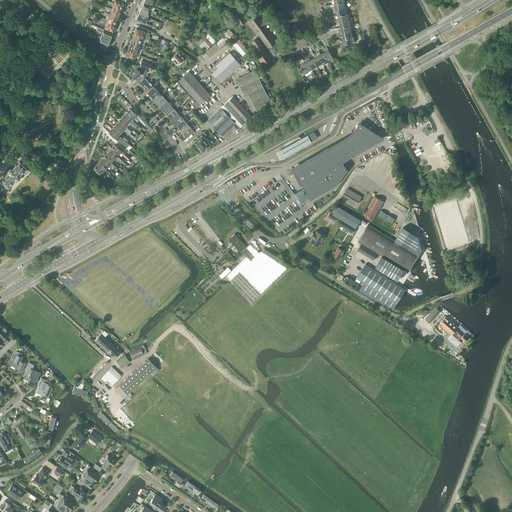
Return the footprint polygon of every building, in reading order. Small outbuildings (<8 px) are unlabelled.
[(107,4),(112,5),(121,9),(124,3),(118,1),(118,0),(114,0),(113,3),(108,1),(107,4)] [(344,1),(334,3),(335,7),(332,7),(332,10),(345,7),(344,1)] [(152,7),(143,3),(141,8),(153,13),(155,14),(156,12),(154,11),(155,8),(152,7)] [(121,9),(112,5),(111,9),(106,7),(105,9),(110,11),(119,14),(121,9)] [(345,7),(332,10),(333,12),(336,11),(336,15),(337,15),(347,13),(345,7)] [(141,8),(138,13),(147,17),(149,14),(152,16),(153,13),(141,8)] [(119,14),(110,11),(109,14),(104,12),(103,14),(108,16),(117,20),(119,14)] [(147,17),(138,13),(136,19),(146,23),(147,20),(150,21),(151,19),(147,17)] [(337,15),(338,19),(335,19),(336,22),(349,19),(348,13),(347,13),(337,15)] [(250,39),(255,36),(241,15),(236,19),(237,20),(250,39)] [(268,48),(275,43),(276,42),(264,25),(268,22),(265,17),(260,20),(256,15),(249,21),(268,48)] [(117,20),(108,16),(107,19),(102,17),(98,16),(97,19),(101,20),(106,22),(115,25),(117,20)] [(349,19),(336,22),(336,24),(339,23),(340,27),(350,25),(349,20),(352,19),(352,18),(349,19)] [(161,23),(154,20),(153,23),(152,26),(159,28),(161,23)] [(190,21),(183,37),(189,40),(196,24),(190,21)] [(115,25),(106,22),(104,28),(113,32),(115,25)] [(350,25),(340,27),(341,31),(338,31),(338,33),(351,31),(350,25)] [(134,34),(148,39),(149,40),(150,37),(147,35),(149,30),(141,26),(140,29),(136,28),(134,34)] [(101,36),(110,40),(110,39),(111,39),(112,37),(111,36),(112,34),(97,28),(96,31),(103,33),(101,36)] [(202,30),(200,32),(212,44),(217,39),(208,30),(205,28),(202,30)] [(226,42),(226,41),(230,38),(234,35),(229,29),(221,35),(223,37),(215,43),(201,55),(205,59),(209,56),(209,57),(219,48),(226,42)] [(351,31),(338,33),(339,36),(342,35),(342,39),(353,36),(351,31)] [(148,39),(134,34),(132,39),(141,43),(142,40),(144,40),(144,41),(147,42),(148,39)] [(110,40),(101,36),(98,35),(96,41),(101,43),(106,45),(107,46),(109,43),(110,43),(110,41),(110,40)] [(353,36),(342,39),(343,42),(340,43),(341,45),(354,43),(353,36)] [(263,65),(271,60),(264,50),(264,49),(256,38),(251,41),(255,47),(253,49),(256,54),(256,55),(263,65)] [(141,43),(132,39),(130,45),(139,49),(139,48),(140,48),(140,47),(140,46),(141,43)] [(239,39),(232,44),(238,52),(245,46),(239,39)] [(274,55),(278,52),(280,51),(276,44),(270,48),(274,55)] [(139,49),(130,45),(127,51),(138,55),(138,54),(140,55),(142,50),(139,49)] [(326,51),(323,52),(328,61),(333,58),(327,47),(324,48),(326,51)] [(138,55),(127,51),(125,57),(134,61),(135,60),(136,60),(138,55)] [(184,60),(183,59),(184,58),(178,51),(172,57),(173,58),(172,60),(178,66),(182,62),(184,60)] [(241,64),(230,51),(216,64),(218,67),(212,73),(220,82),(241,64)] [(328,61),(323,52),(319,54),(318,52),(316,53),(323,64),(328,61)] [(323,64),(316,53),(314,54),(315,56),(312,58),(317,67),(323,64)] [(308,57),(306,58),(312,70),(317,67),(312,58),(309,60),(308,57)] [(312,70),(306,58),(303,60),(305,62),(302,64),(303,67),(299,69),(303,75),(311,71),(311,72),(313,72),(312,70)] [(147,69),(150,70),(151,65),(141,61),(139,66),(147,69)] [(130,75),(135,80),(136,80),(138,82),(142,78),(140,76),(142,74),(137,69),(130,75)] [(155,75),(158,72),(155,69),(154,71),(155,71),(153,73),(146,79),(145,77),(138,83),(142,87),(151,79),(155,75)] [(240,88),(258,78),(254,70),(236,79),(240,88)] [(189,71),(178,81),(192,97),(199,105),(210,95),(203,87),(189,71)] [(263,87),(258,78),(240,88),(244,96),(248,95),(248,94),(263,87)] [(151,79),(142,87),(146,91),(152,85),(154,84),(151,81),(152,80),(151,79)] [(150,96),(159,88),(159,87),(158,85),(156,83),(153,86),(146,92),(150,96)] [(267,95),(263,87),(248,94),(248,95),(252,103),(267,95)] [(161,90),(159,88),(150,96),(153,100),(163,91),(162,89),(161,90)] [(166,88),(163,91),(153,100),(157,103),(163,97),(162,95),(167,91),(167,90),(166,88)] [(163,97),(157,103),(160,107),(174,94),(175,93),(174,92),(173,93),(173,92),(165,99),(163,97)] [(176,96),(174,94),(160,107),(163,111),(170,105),(168,103),(170,101),(176,96)] [(267,95),(252,103),(256,111),(271,103),(267,95)] [(221,108),(207,121),(225,140),(235,131),(251,116),(233,96),(220,107),(221,108)] [(170,105),(163,111),(167,115),(178,104),(179,103),(178,101),(177,102),(174,105),(172,106),(170,105)] [(180,105),(178,104),(167,115),(170,118),(177,112),(175,110),(178,107),(180,105)] [(138,119),(139,121),(144,126),(146,124),(131,107),(129,109),(139,118),(138,119)] [(139,118),(129,109),(127,112),(134,119),(136,121),(138,122),(139,121),(138,119),(139,118)] [(178,114),(177,112),(170,118),(173,122),(185,111),(184,110),(182,111),(178,114)] [(187,113),(185,111),(173,122),(176,125),(183,119),(186,117),(184,115),(185,115),(187,113)] [(134,119),(127,112),(124,116),(135,126),(139,130),(140,131),(141,129),(132,121),(134,119)] [(135,126),(124,116),(121,119),(128,126),(129,124),(134,128),(135,126)] [(183,119),(176,125),(180,129),(193,118),(192,117),(188,119),(185,122),(183,119)] [(193,118),(180,129),(183,133),(190,127),(188,125),(195,119),(194,117),(193,118)] [(128,126),(121,119),(118,122),(130,133),(131,132),(128,129),(130,128),(128,126)] [(122,132),(124,130),(129,135),(130,133),(118,122),(115,126),(122,132)] [(190,127),(183,133),(186,137),(198,126),(197,124),(197,125),(197,124),(192,129),(190,127)] [(294,172),(295,172),(307,194),(310,199),(334,186),(346,169),(342,161),(376,143),(373,139),(372,137),(370,134),(368,132),(366,130),(364,128),(362,126),(359,125),(358,127),(356,129),(354,132),(352,134),(350,136),(347,137),(345,139),(338,143),(335,144),(322,151),(312,157),(314,161),(294,172)] [(122,132),(115,126),(112,129),(127,143),(128,141),(120,134),(122,132)] [(127,143),(112,129),(109,132),(118,141),(120,143),(121,143),(126,148),(129,144),(127,143)] [(306,136),(310,142),(317,138),(314,132),(306,136)] [(198,147),(207,139),(205,136),(206,135),(204,133),(194,142),(198,147)] [(310,142),(306,136),(306,135),(277,152),(280,159),(310,142)] [(209,141),(207,139),(198,147),(202,151),(213,142),(211,140),(209,141)] [(111,148),(119,154),(120,153),(123,155),(122,155),(128,160),(130,157),(124,153),(122,151),(115,145),(114,145),(111,148)] [(119,154),(111,148),(108,151),(120,162),(121,162),(122,161),(117,156),(118,155),(120,157),(121,156),(119,154)] [(108,151),(105,155),(112,161),(114,159),(119,163),(120,162),(108,151)] [(105,155),(102,158),(112,167),(116,170),(118,169),(111,163),(112,161),(105,155)] [(52,164),(56,167),(55,168),(58,170),(59,169),(60,170),(65,163),(56,157),(52,164)] [(133,160),(129,164),(132,166),(138,159),(136,157),(133,160)] [(112,167),(102,158),(99,161),(107,168),(108,166),(111,168),(112,167)] [(0,183),(3,187),(2,188),(4,190),(5,189),(6,189),(6,188),(7,187),(8,187),(15,180),(17,180),(20,177),(20,175),(22,177),(30,169),(28,167),(27,168),(19,161),(16,164),(12,168),(10,167),(7,171),(7,173),(3,177),(4,177),(0,180),(1,181),(0,181),(0,183)] [(99,161),(96,164),(109,176),(109,175),(110,173),(108,171),(107,172),(105,169),(107,168),(99,161)] [(109,176),(96,164),(93,168),(101,174),(103,172),(107,177),(109,176)] [(362,196),(352,191),(348,189),(344,196),(357,204),(362,196)] [(373,220),(380,209),(384,201),(375,196),(364,215),(373,220)] [(457,202),(442,206),(444,212),(458,207),(457,202)] [(338,206),(333,214),(356,228),(361,220),(338,206)] [(460,212),(446,217),(447,222),(461,217),(460,212)] [(343,221),(340,225),(353,233),(355,228),(343,221)] [(463,222),(448,226),(450,232),(465,227),(463,222)] [(362,244),(358,250),(361,252),(374,260),(378,253),(382,256),(376,267),(398,280),(404,270),(408,272),(413,265),(417,257),(422,249),(419,236),(403,227),(395,240),(392,239),(368,224),(358,242),(362,244)] [(313,237),(310,241),(318,246),(324,235),(316,230),(314,233),(313,232),(311,236),(313,237)] [(466,232),(451,237),(453,242),(468,238),(466,232)] [(234,234),(228,239),(240,253),(243,251),(251,260),(254,256),(246,247),(234,234)] [(334,251),(332,254),(339,258),(346,247),(340,243),(335,252),(334,251)] [(240,261),(225,276),(228,279),(229,280),(251,303),(275,280),(287,268),(275,260),(278,258),(278,257),(263,248),(260,251),(259,252),(254,256),(250,260),(246,256),(240,261)] [(366,264),(357,278),(364,283),(397,304),(400,299),(405,292),(406,290),(366,264)] [(232,268),(229,266),(225,270),(221,274),(223,277),(232,268)] [(346,277),(344,280),(355,287),(357,283),(346,277)] [(397,304),(364,283),(359,291),(393,311),(397,304)] [(436,308),(426,319),(430,323),(440,311),(436,308)] [(449,333),(449,334),(451,335),(448,338),(457,346),(463,339),(464,340),(466,340),(468,339),(468,336),(471,333),(467,330),(467,331),(460,325),(458,327),(446,316),(440,323),(450,332),(449,333)] [(0,343),(6,338),(5,337),(9,333),(0,323),(0,343)] [(101,334),(95,341),(107,352),(114,345),(101,334)] [(114,345),(107,352),(114,358),(121,351),(114,345)] [(132,359),(144,355),(147,353),(144,345),(129,351),(132,359)] [(12,355),(8,363),(12,365),(15,367),(13,370),(14,371),(22,356),(23,354),(17,351),(15,350),(11,354),(12,355)] [(117,361),(122,368),(130,362),(125,355),(117,361)] [(22,356),(14,371),(19,373),(21,370),(22,371),(26,363),(21,360),(23,356),(22,356)] [(124,398),(124,397),(157,367),(148,358),(116,389),(124,398)] [(26,375),(24,378),(28,380),(26,384),(27,384),(35,370),(32,368),(34,365),(28,362),(24,370),(26,371),(25,374),(26,375)] [(101,378),(105,382),(106,383),(107,381),(108,382),(106,384),(110,387),(121,376),(112,367),(105,374),(101,378)] [(35,370),(27,384),(28,384),(28,385),(32,387),(34,384),(35,384),(36,381),(38,382),(39,379),(38,379),(41,373),(35,370)] [(39,388),(37,392),(42,394),(40,398),(47,383),(49,382),(42,378),(42,380),(38,388),(39,388)] [(41,398),(40,401),(43,402),(44,400),(45,401),(47,397),(48,397),(52,388),(50,387),(51,385),(47,383),(40,398),(41,398)] [(74,387),(73,391),(86,396),(88,392),(74,387)] [(92,395),(89,396),(95,410),(98,408),(92,395)] [(36,419),(39,414),(32,410),(30,415),(36,419)] [(100,412),(97,415),(107,425),(110,422),(100,412)] [(47,429),(54,430),(57,417),(50,416),(47,429)] [(111,423),(109,426),(116,433),(119,430),(111,423)] [(15,427),(21,438),(27,434),(24,429),(21,424),(15,427)] [(52,431),(46,430),(43,445),(48,447),(52,431)] [(92,430),(87,437),(97,444),(102,438),(92,430)] [(1,433),(2,435),(0,436),(0,444),(1,446),(2,446),(5,452),(13,447),(12,445),(14,444),(8,433),(6,434),(4,431),(3,432),(1,433)] [(72,445),(79,449),(87,438),(80,433),(72,445)] [(24,460),(27,464),(42,454),(40,450),(24,460)] [(62,455),(57,462),(66,469),(69,465),(72,467),(77,460),(72,457),(74,454),(70,452),(68,454),(67,454),(65,457),(62,455)] [(106,460),(102,466),(107,469),(111,463),(112,464),(115,460),(108,455),(104,459),(106,460)] [(82,473),(93,481),(94,479),(95,480),(98,476),(92,472),(94,469),(88,465),(82,473)] [(37,473),(32,480),(36,483),(35,484),(38,486),(39,485),(40,486),(40,485),(41,485),(42,483),(45,479),(44,478),(49,472),(42,467),(38,474),(37,473)] [(54,471),(60,475),(63,471),(57,467),(54,471)] [(167,474),(181,483),(183,479),(170,470),(167,474)] [(93,481),(82,473),(83,474),(80,479),(79,479),(77,481),(83,486),(84,483),(90,487),(93,483),(92,482),(93,481)] [(185,486),(198,495),(201,491),(187,482),(185,486)] [(23,491),(12,484),(7,491),(18,499),(23,491)] [(80,499),(85,492),(80,489),(79,491),(71,485),(68,490),(76,495),(76,496),(80,499)] [(61,494),(57,500),(70,508),(73,504),(67,500),(68,499),(61,494)] [(163,506),(164,505),(161,503),(162,502),(161,501),(163,499),(156,494),(153,497),(150,502),(153,505),(156,508),(157,507),(161,510),(161,509),(162,509),(164,507),(163,506)] [(202,498),(217,509),(220,505),(205,494),(202,498)] [(57,500),(53,505),(63,511),(66,511),(67,511),(68,511),(68,510),(68,509),(69,508),(70,509),(70,508),(57,500)] [(16,511),(19,507),(12,502),(10,505),(4,501),(0,507),(0,511),(10,511),(13,508),(16,511)]
